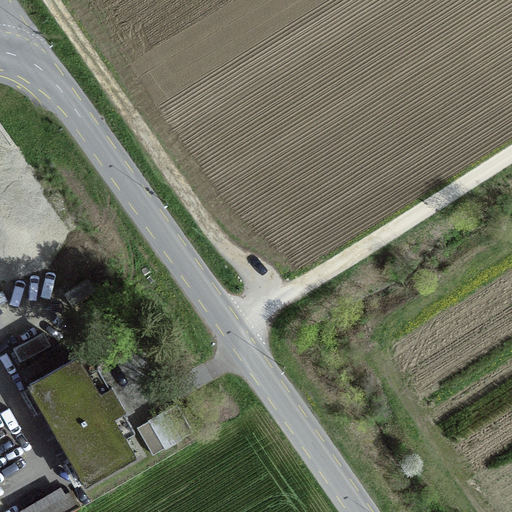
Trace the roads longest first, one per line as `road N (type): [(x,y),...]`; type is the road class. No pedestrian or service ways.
road 1 (tertiary): [(356,511),(68,102),(38,69),(0,52)]
road 2 (track): [(276,307),(256,271),(213,241),(49,0)]
road 3 (track): [(232,334),(511,157)]
road 4 (track): [(494,511),(374,332)]
